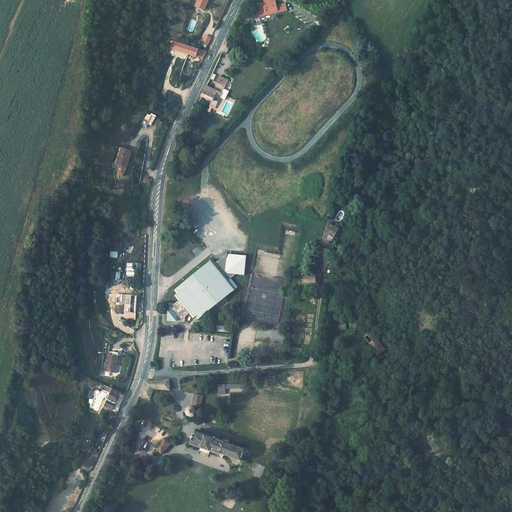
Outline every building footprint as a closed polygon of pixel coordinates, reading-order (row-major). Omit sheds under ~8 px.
[(207,0),(197,0),(195,8),(204,11),(207,0)] [(260,14),(271,12),(271,10),(278,9),(277,0),(276,0),(264,0),(265,2),(259,3),(260,14)] [(292,14),(315,29),(322,19),(302,6),(300,9),(296,6),(292,14)] [(253,18),(254,25),(262,24),(261,20),(275,17),(275,14),(269,15),(253,18)] [(198,50),(179,44),(178,49),(176,48),(175,51),(196,57),(198,50)] [(206,51),(198,49),(198,50),(196,57),(202,59),(206,51)] [(220,99),(225,89),(218,86),(217,90),(207,85),(203,95),(214,100),(215,97),(220,99)] [(147,124),(152,126),(155,116),(146,112),(143,124),(147,125),(147,124)] [(139,149),(129,146),(124,162),(126,163),(125,167),(126,173),(130,174),(133,165),(134,166),(139,149)] [(337,237),(340,228),(328,224),(324,233),(328,234),(337,237)] [(172,306),(172,313),(180,322),(188,323),(188,317),(192,313),(197,317),(200,314),(204,318),(237,287),(230,279),(237,272),(245,273),(246,253),(226,253),(226,256),(221,261),(218,261),(215,263),(212,259),(178,290),(182,294),(178,297),(182,302),(178,306),(172,306)] [(226,256),(226,253),(218,261),(221,261),(226,256)] [(314,282),(314,273),(298,274),(298,284),(314,283),(314,282)] [(136,294),(131,294),(130,306),(124,305),(123,313),(135,313),(136,294)] [(180,322),(172,313),(166,316),(180,322)] [(374,333),(373,331),(365,336),(378,355),(385,350),(386,350),(374,333)] [(387,354),(385,350),(378,355),(381,359),(387,354)] [(121,361),(112,356),(105,371),(114,375),(117,369),(121,361)] [(170,389),(169,380),(146,382),(139,397),(149,400),(154,389),(170,389)] [(246,387),(246,383),(216,386),(216,393),(223,393),(223,389),(246,387)] [(119,392),(112,389),(104,405),(111,409),(119,392)] [(200,407),(203,396),(195,394),(192,405),(200,407)] [(195,416),(197,411),(195,408),(191,407),(187,408),(186,412),(187,416),(191,417),(195,416)] [(107,432),(101,429),(96,439),(102,443),(107,432)] [(242,460),(246,449),(229,443),(230,441),(225,439),(225,441),(222,440),(195,431),(190,444),(220,454),(221,453),(242,460)] [(161,453),(171,443),(164,437),(155,448),(161,453)] [(277,466),(271,450),(266,452),(268,456),(269,460),(272,467),(277,466)]
